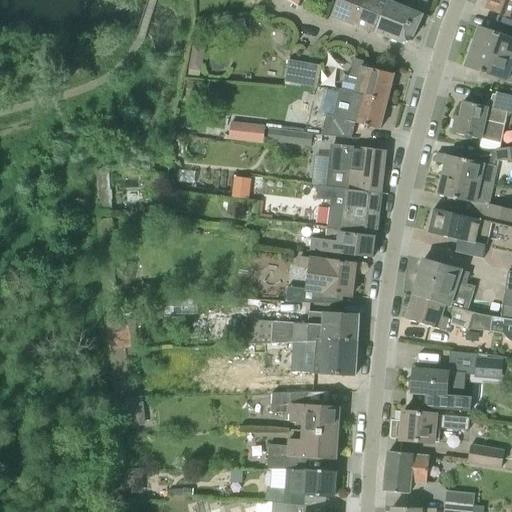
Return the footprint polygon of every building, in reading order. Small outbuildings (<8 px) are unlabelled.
[(340,0),(334,16),(355,25),(365,0),(340,0)] [(377,34),(391,0),(365,0),(355,25),(377,34)] [(391,0),(377,34),(405,45),(411,42),(424,15),(422,14),(426,5),(423,0),(391,0)] [(511,18),(511,0),(488,0),(485,10),(511,18)] [(511,60),(511,39),(480,28),(473,46),(511,60)] [(511,60),(473,46),(466,68),(511,83),(511,60)] [(318,88),(321,66),(288,60),(284,82),(318,88)] [(340,91),(387,102),(394,75),(370,68),(370,65),(356,60),(351,77),(344,75),(340,91)] [(321,134),(351,139),(355,123),(381,130),(387,102),(340,91),(334,117),(326,115),(321,134)] [(511,114),(511,96),(497,93),(493,108),(463,102),(459,118),(455,116),(452,133),(480,140),(478,149),(500,149),(501,143),(508,113),(511,114)] [(235,126),(235,143),(259,145),(259,126),(235,126)] [(313,134),(271,129),(270,141),(311,146),(313,134)] [(347,190),(380,194),(385,151),(352,146),(332,143),(327,187),(347,190)] [(511,148),(496,150),(498,162),(511,160),(511,148)] [(494,187),(498,167),(437,153),(435,162),(445,164),(443,175),(494,187)] [(99,214),(101,214),(111,215),(111,205),(110,190),(108,169),(96,168),(99,214)] [(494,187),(443,175),(438,196),(474,204),(472,213),(511,223),(511,210),(490,205),(494,187)] [(249,194),(251,179),(234,177),(232,192),(249,194)] [(347,190),(327,187),(318,186),(316,199),(331,201),(328,228),(343,229),(342,233),(375,237),(380,194),(347,190)] [(242,203),(229,202),(228,215),(241,216),(242,203)] [(483,259),(486,245),(491,223),(480,220),(433,209),(428,233),(458,240),(455,252),(483,259)] [(116,299),(116,296),(114,257),(112,219),(101,220),(100,220),(105,298),(116,299)] [(375,237),(342,233),(343,229),(328,228),(326,239),(313,238),(311,251),(373,258),(375,237)] [(309,258),(299,257),(298,268),(308,268),(305,289),(288,287),(286,303),(342,305),(343,297),(351,298),(357,263),(310,257),(309,258)] [(423,260),(413,296),(465,311),(474,286),(466,284),(469,274),(423,260)] [(504,294),(500,319),(511,320),(511,272),(508,272),(504,294)] [(473,314),(465,311),(413,296),(406,319),(445,331),(448,323),(469,330),(473,314)] [(165,313),(165,301),(154,301),(154,313),(165,313)] [(318,338),(358,341),(360,314),(310,311),(308,324),(273,322),(250,320),(248,344),(271,344),(288,344),(303,342),(317,342),(318,338)] [(473,314),(469,330),(490,332),(493,317),(473,314)] [(511,320),(500,319),(493,317),(490,332),(503,334),(506,338),(511,342),(511,320)] [(110,349),(125,348),(131,347),(130,330),(108,332),(110,349)] [(317,342),(303,342),(288,344),(288,355),(302,355),(301,372),(356,376),(358,341),(318,338),(317,342)] [(127,362),(125,348),(110,349),(116,400),(131,398),(127,362)] [(135,362),(135,348),(125,348),(127,362),(135,362)] [(450,352),(449,372),(414,369),(412,394),(426,395),(425,408),(470,412),(472,399),(463,398),(465,373),(476,374),(478,354),(450,352)] [(300,394),(273,394),(272,394),(271,412),(290,413),(290,421),(303,422),(303,431),(338,434),(340,407),(306,405),(307,394),(300,394)] [(143,397),(131,398),(116,400),(120,428),(138,427),(145,426),(143,397)] [(469,431),(470,418),(454,417),(403,412),(400,440),(439,443),(440,428),(469,431)] [(336,460),(338,434),(303,431),(302,440),(289,439),(288,446),(269,445),(268,469),(272,469),(288,470),(301,470),(301,469),(302,458),(336,460)] [(502,469),(505,451),(471,445),(468,462),(502,469)] [(426,484),(429,456),(389,452),(385,492),(410,494),(411,482),(426,484)] [(142,494),(143,469),(123,469),(126,493),(142,494)] [(266,502),(305,505),(306,495),(334,497),(336,472),(301,469),(301,470),(288,470),(272,469),(271,489),(267,488),(266,502)] [(242,472),(232,472),(232,482),(242,482),(242,472)] [(167,494),(182,496),(192,497),(192,489),(182,488),(182,490),(167,491),(167,494)] [(447,491),(446,503),(473,506),(474,493),(447,491)] [(147,511),(147,500),(129,501),(129,511),(147,511)] [(295,511),(296,505),(305,506),(305,505),(266,502),(256,502),(255,511),(295,511)] [(446,503),(444,511),(472,511),(473,506),(446,503)]
